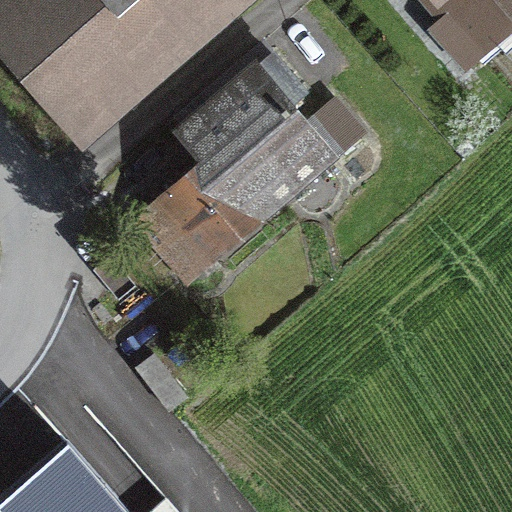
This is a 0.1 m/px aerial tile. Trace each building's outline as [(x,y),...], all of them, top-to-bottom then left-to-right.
[(0,0),(0,32),(80,125),(222,0),(0,0)] [(432,27),(459,58),(511,11),(511,0),(439,0),(450,12),(432,27)] [(215,149),(147,207),(175,239),(184,231),(210,260),(323,162),(280,110),(302,91),(272,55),(191,121),(215,149)] [(135,366),(168,409),(186,395),(153,352),(135,366)] [(125,511),(72,453),(5,511),(125,511)]
